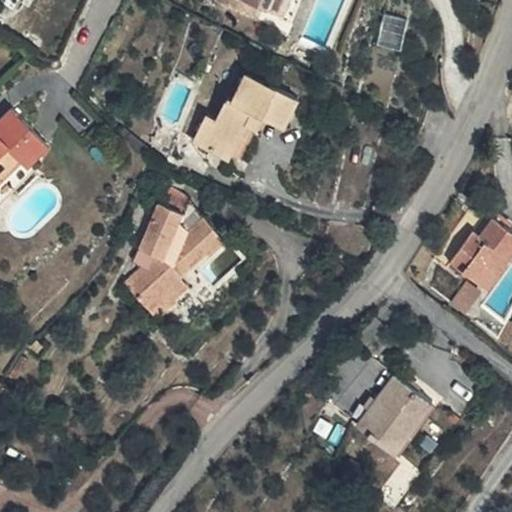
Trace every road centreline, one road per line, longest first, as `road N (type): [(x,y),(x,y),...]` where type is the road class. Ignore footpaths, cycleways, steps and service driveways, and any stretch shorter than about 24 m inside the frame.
road 1 (residential): [(161,511),(265,384),(374,276)]
road 2 (residential): [(374,276),(452,160),(511,12)]
road 3 (residential): [(374,276),(511,367)]
